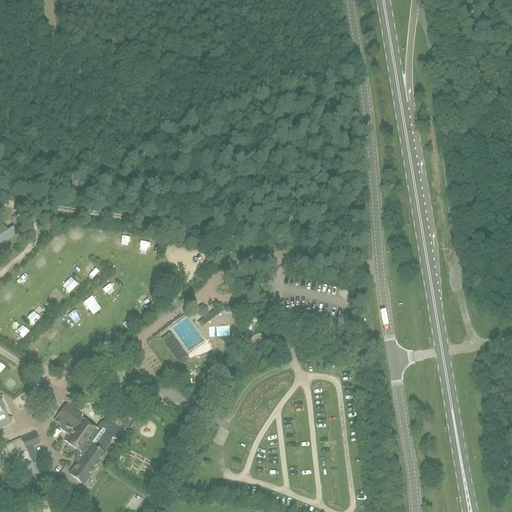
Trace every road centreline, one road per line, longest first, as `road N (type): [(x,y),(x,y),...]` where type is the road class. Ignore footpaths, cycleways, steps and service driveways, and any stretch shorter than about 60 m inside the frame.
road 1 (unclassified): [(472,346),(422,0)]
road 2 (tertiary): [(380,269),(349,0)]
road 3 (primary): [(442,351),(404,118)]
road 4 (track): [(309,406),(301,376),(339,387),(350,511)]
road 5 (unclassified): [(286,257),(240,265),(206,293),(234,295),(284,263)]
road 6 (primary): [(469,511),(442,351)]
road 7 (tertiary): [(415,511),(394,361)]
